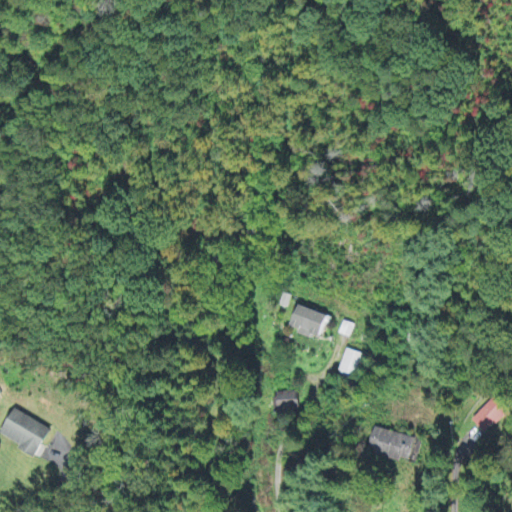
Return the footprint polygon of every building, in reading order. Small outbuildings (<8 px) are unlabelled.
[(315,335),(326,339),(334,320),(304,308),(295,331),(313,339),(315,335)] [(355,327),(345,323),(340,336),(350,340),(355,327)] [(339,377),(354,381),(361,355),(347,351),(339,377)] [(279,411),(299,411),(298,394),(279,394),(279,411)] [(473,421),(487,435),(508,414),(494,400),(473,421)] [(42,457),(54,430),(16,413),(4,440),(42,457)] [(420,440),(380,430),(375,454),(415,463),(420,440)]
